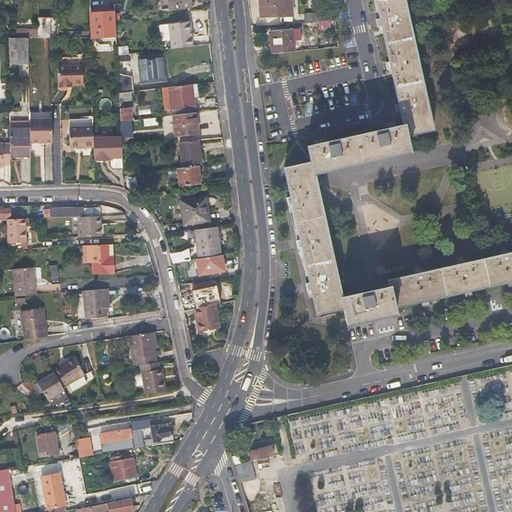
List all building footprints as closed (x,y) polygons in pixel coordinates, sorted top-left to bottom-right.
[(166,0),(167,9),(185,7),(184,0),(166,0)] [(292,15),(290,0),(263,0),(264,5),(262,5),(263,16),(292,15)] [(375,0),(404,126),(406,135),(433,129),(403,0),(375,0)] [(115,12),(103,13),(91,13),(92,38),(116,37),(115,12)] [(329,19),(320,19),(320,13),(302,14),(303,22),(319,22),(320,29),(329,29),(329,19)] [(38,29),(38,37),(49,36),(57,36),(57,17),(38,16),(38,29)] [(169,24),(172,48),(193,46),(190,22),(169,24)] [(16,37),(28,37),(38,37),(38,29),(16,29),(16,37)] [(271,54),(295,52),(293,29),(273,31),(275,45),(271,45),(271,54)] [(28,62),(28,37),(16,37),(8,37),(9,62),(28,62)] [(129,54),(123,54),(117,55),(117,63),(130,61),(129,54)] [(141,83),(152,81),(163,80),(160,57),(138,60),(141,83)] [(82,66),(58,66),(57,84),(60,85),(59,87),(68,87),(68,84),(72,84),(83,84),(82,66)] [(133,92),(132,84),(132,77),(118,75),(118,94),(130,92),(133,92)] [(168,87),(170,108),(194,105),(193,98),(191,85),(168,87)] [(158,110),(157,100),(149,100),(150,111),(158,110)] [(119,109),(119,115),(120,121),(132,120),(130,108),(119,109)] [(30,128),(29,111),(9,111),(10,129),(30,128)] [(51,111),(29,111),(30,128),(30,142),(52,142),(51,111)] [(196,133),(193,113),(173,115),(175,136),(196,133)] [(69,126),(92,126),(92,118),(68,119),(69,126)] [(93,137),(92,126),(69,126),(69,148),(93,147),(93,137)] [(406,135),(404,126),(308,147),(311,162),(313,174),(410,152),(406,135)] [(18,153),(30,153),(30,142),(30,128),(10,129),(10,143),(10,157),(18,157),(18,153)] [(93,147),(93,148),(94,160),(105,160),(105,158),(110,158),(110,166),(112,168),(122,169),(121,137),(93,137),(93,147)] [(196,165),(198,165),(200,165),(197,140),(178,142),(181,167),(196,165)] [(10,157),(10,143),(0,143),(0,164),(10,164),(10,157)] [(313,174),(311,162),(285,168),(317,313),(343,308),(341,298),(329,245),(313,174)] [(196,165),(181,167),(177,167),(178,185),(195,183),(194,176),(197,176),(196,165)] [(125,188),(136,188),(136,178),(125,178),(125,188)] [(181,224),(207,221),(204,196),(178,199),(181,224)] [(47,208),(47,217),(71,216),(71,217),(80,217),(87,217),(87,207),(52,208),(47,208)] [(5,210),(5,209),(5,208),(0,208),(0,217),(12,217),(12,210),(5,210)] [(80,217),(81,234),(101,233),(100,223),(100,216),(87,217),(80,217)] [(26,243),(24,219),(6,220),(7,243),(26,243)] [(193,229),(194,243),(196,258),(221,254),(218,226),(193,229)] [(111,245),(91,246),(82,246),(84,264),(91,263),(92,274),(113,274),(111,245)] [(192,250),(173,252),(174,263),(193,261),(192,250)] [(511,253),(481,260),(434,270),(388,280),(389,287),(393,308),(440,298),(489,287),(511,281),(511,253)] [(221,256),(209,258),(197,260),(199,275),(224,271),(221,256)] [(51,282),(59,282),(59,265),(50,265),(51,282)] [(13,270),(13,277),(34,276),(34,268),(13,270)] [(34,276),(13,277),(15,297),(36,295),(34,276)] [(105,303),(107,303),(109,303),(108,287),(83,290),(84,308),(105,305),(105,303)] [(341,298),(343,308),(347,324),(394,313),(393,308),(389,287),(341,298)] [(66,320),(81,318),(79,302),(63,305),(66,320)] [(105,305),(84,308),(85,318),(106,316),(106,308),(105,305)] [(217,305),(195,309),(200,333),(221,329),(217,305)] [(43,313),(21,316),(25,340),(47,337),(45,327),(43,313)] [(145,367),(160,365),(157,347),(156,333),(133,337),(138,368),(145,367)] [(58,373),(67,389),(89,376),(79,357),(64,366),(64,368),(58,372),(58,373)] [(166,372),(166,371),(163,372),(162,365),(160,365),(145,367),(149,397),(169,394),(166,372)] [(42,383),(47,392),(52,401),(69,391),(67,389),(58,373),(42,383)] [(131,429),(131,430),(151,427),(152,434),(150,434),(150,439),(141,441),(142,447),(173,442),(170,424),(152,426),(150,419),(129,422),(131,429)] [(134,448),(131,430),(131,429),(100,434),(103,453),(134,448)] [(46,457),(49,456),(51,456),(51,453),(58,451),(55,432),(37,435),(40,455),(45,454),(46,457)] [(92,438),(78,440),(80,458),(95,456),(92,438)] [(259,450),(255,451),(250,453),(252,461),(273,456),(273,454),(276,453),(275,449),(272,449),(271,448),(262,450),(261,447),(258,448),(259,450)] [(111,458),(112,460),(112,462),(109,462),(113,482),(137,478),(133,457),(125,459),(119,460),(118,457),(111,458)] [(256,480),(252,461),(234,465),(239,483),(256,480)] [(0,511),(16,511),(8,469),(0,470),(0,511)] [(48,509),(57,508),(65,506),(59,474),(42,478),(48,509)] [(102,511),(109,511),(133,511),(134,511),(133,505),(132,499),(88,508),(88,511),(102,511)]
